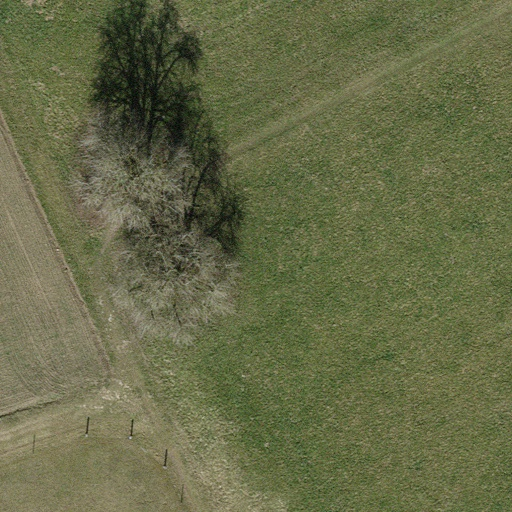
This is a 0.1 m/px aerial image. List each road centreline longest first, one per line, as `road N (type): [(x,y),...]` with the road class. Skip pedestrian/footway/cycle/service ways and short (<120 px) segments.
road 1 (track): [(511,14),(134,213),(103,288),(152,401)]
road 2 (track): [(152,401),(0,452)]
road 3 (track): [(152,401),(205,511)]
